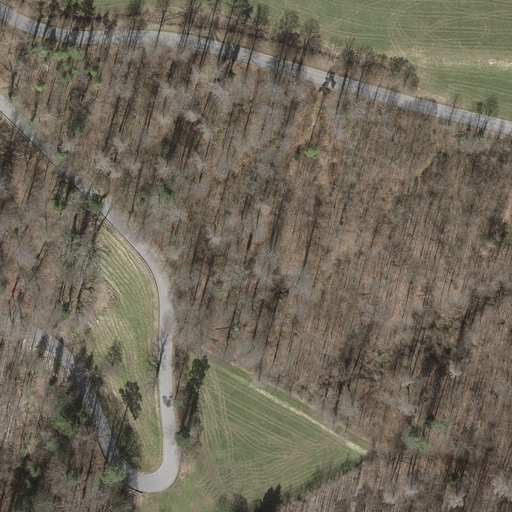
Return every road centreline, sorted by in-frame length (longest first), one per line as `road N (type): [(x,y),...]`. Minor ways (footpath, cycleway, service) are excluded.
road 1 (tertiary): [(0,102),(162,279),(179,457),(166,476),(146,481),(131,473),(63,346),(0,323)]
road 2 (tertiary): [(511,125),(226,42),(63,36),(0,10)]
